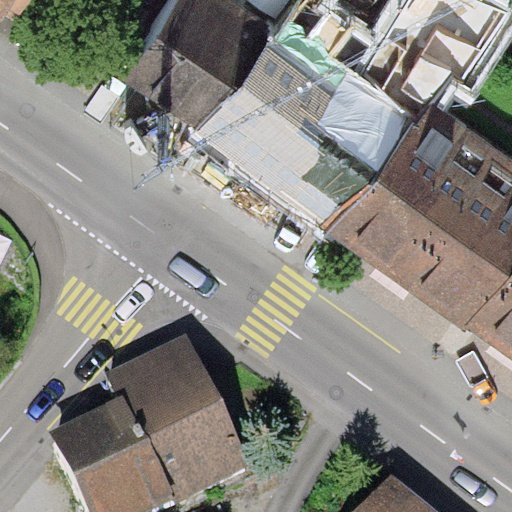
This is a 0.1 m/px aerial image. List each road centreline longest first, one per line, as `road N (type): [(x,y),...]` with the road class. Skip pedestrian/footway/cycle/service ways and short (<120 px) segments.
road 1 (primary): [(167,235),(511,489)]
road 2 (secondary): [(0,441),(144,273),(167,235)]
road 3 (primary): [(0,110),(167,235)]
